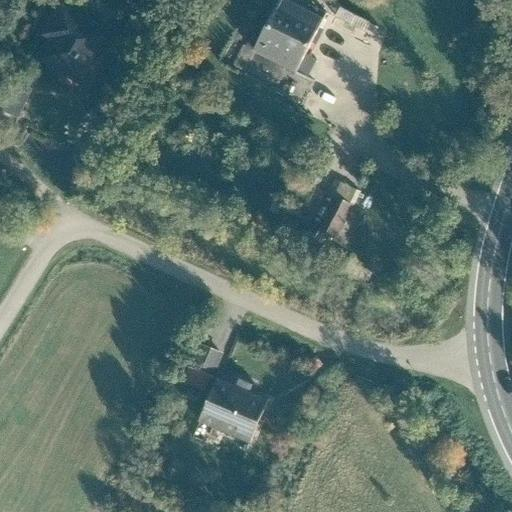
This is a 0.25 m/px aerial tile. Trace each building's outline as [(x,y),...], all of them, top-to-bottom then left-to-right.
[(297,81),(325,30),(270,0),(242,51),(297,81)] [(38,65),(83,89),(111,36),(58,8),(42,38),(50,43),(38,65)] [(337,244),(354,209),(325,196),(309,231),(337,244)] [(205,392),(210,379),(220,353),(197,344),(181,382),(205,392)] [(252,448),(270,403),(210,379),(192,424),(252,448)]
